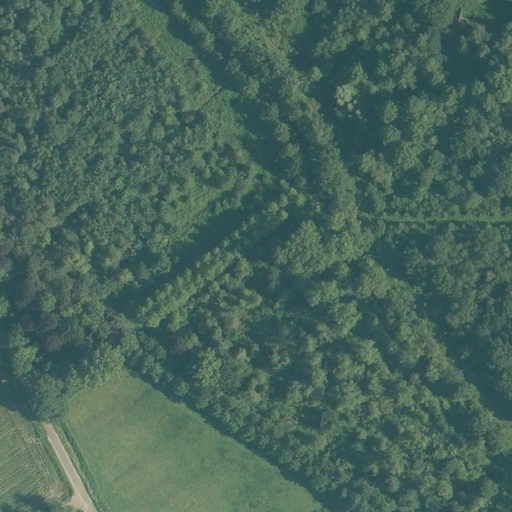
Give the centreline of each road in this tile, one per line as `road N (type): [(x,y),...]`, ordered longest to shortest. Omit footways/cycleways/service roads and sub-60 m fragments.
road 1 (track): [(381,511),(0,254)]
road 2 (track): [(511,417),(483,392),(394,268),(318,82)]
road 3 (unclassified): [(94,511),(0,327)]
road 4 (track): [(374,225),(511,223)]
road 5 (track): [(410,0),(318,82)]
